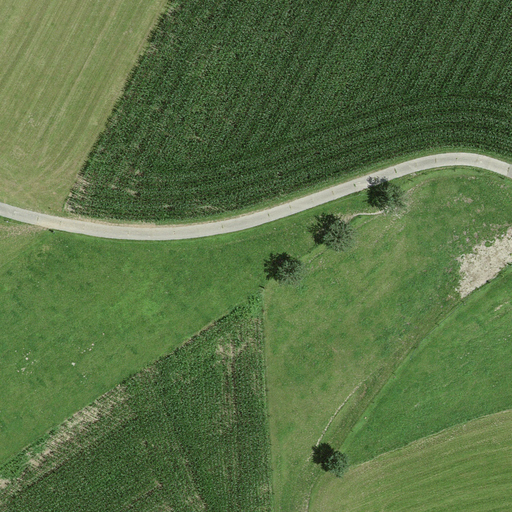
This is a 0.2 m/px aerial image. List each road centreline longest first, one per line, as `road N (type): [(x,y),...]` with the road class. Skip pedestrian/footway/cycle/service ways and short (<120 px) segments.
road 1 (track): [(0,211),(69,230),(159,238),(240,231),(430,168),(484,164),(511,172)]
road 2 (track): [(511,272),(433,332),(333,455),(305,511)]
